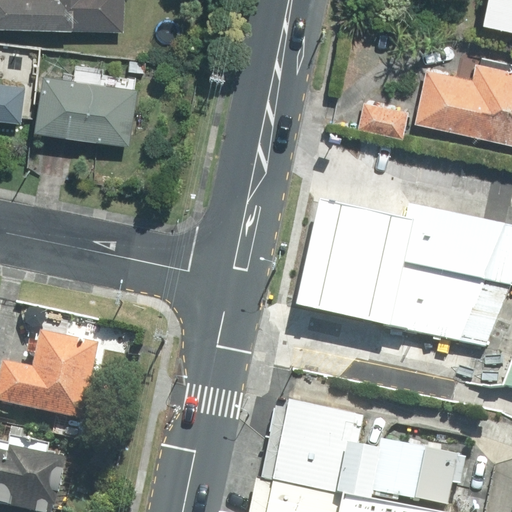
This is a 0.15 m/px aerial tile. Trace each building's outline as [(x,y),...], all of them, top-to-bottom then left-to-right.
[(0,0),(0,27),(122,32),(123,0),(0,0)] [(511,0),(480,0),(476,27),(511,33),(511,0)] [(511,71),(473,62),(469,82),(424,71),(412,122),(511,144),(511,71)] [(36,79),(29,132),(127,145),(133,91),(36,79)] [(0,121),(17,125),(24,89),(0,84),(0,121)] [(357,102),(352,130),(401,139),(406,110),(357,102)] [(382,328),(404,225),(313,206),(290,314),(384,335),(385,329),(382,328)] [(511,278),(511,231),(407,210),(404,225),(382,328),(385,329),(484,350),(511,278)] [(93,340),(37,334),(32,376),(0,371),(0,406),(84,417),(93,340)] [(382,389),(298,374),(273,511),(480,511),(494,441),(376,420),(382,389)] [(0,511),(52,511),(53,506),(60,464),(45,461),(47,445),(0,437),(0,511)]
